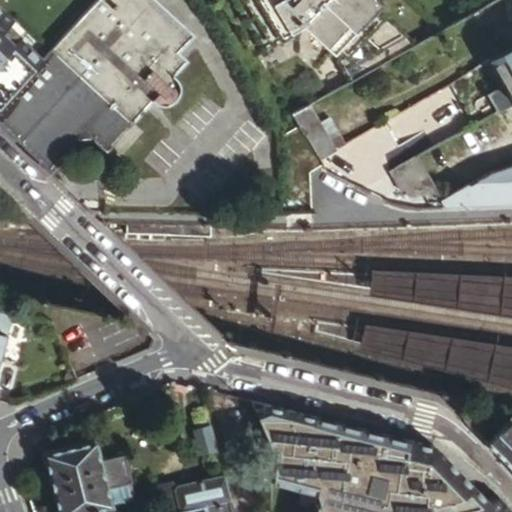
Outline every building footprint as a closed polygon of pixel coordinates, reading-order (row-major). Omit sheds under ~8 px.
[(0,0),(0,98),(45,50),(0,9),(0,0)] [(91,0),(45,50),(0,98),(0,124),(32,156),(44,143),(57,154),(72,138),(71,138),(72,137),(90,135),(90,136),(90,137),(103,149),(150,98),(153,100),(155,101),(163,101),(168,99),(171,96),(172,93),(174,90),(173,82),(169,77),(177,68),(168,59),(182,44),(133,0),(91,0)] [(350,81),(411,48),(372,12),(377,6),(370,0),(230,0),(224,4),(254,55),(300,27),(331,55),(335,52),(344,59),(340,63),(350,81)] [(494,12),(490,5),(469,16),(473,23),(494,12)] [(511,44),(489,60),(502,83),(495,86),(485,91),(494,108),(511,99),(511,44)] [(502,83),(489,60),(482,64),(495,86),(502,83)] [(297,126),(319,162),(346,147),(330,121),(321,126),(309,104),(290,115),(297,126)] [(312,164),(317,166),(320,164),(319,162),(297,126),(288,131),(309,164),(312,164)] [(309,164),(288,131),(276,137),(278,168),(309,166),(309,164)] [(410,200),(432,187),(417,158),(390,172),(401,194),(406,191),(410,200)] [(279,188),(309,187),(309,170),(309,166),(278,168),(279,188)] [(442,205),(440,210),(511,207),(511,166),(488,175),(442,205)] [(279,188),(280,212),(310,213),(309,187),(279,188)] [(210,223),(126,220),(125,230),(210,233),(210,223)] [(0,307),(0,356),(12,310),(0,307)] [(248,399),(272,446),(269,483),(311,494),(317,503),(315,504),(312,511),(447,511),(452,511),(475,506),(490,499),(442,452),(437,447),(248,399)] [(459,410),(473,428),(481,421),(477,409),(465,405),(459,410)] [(482,438),(508,464),(511,462),(511,417),(511,418),(505,415),(502,417),(497,411),(496,410),(494,413),(492,410),(481,421),(473,428),(482,438)] [(217,448),(210,425),(195,429),(201,452),(217,448)] [(95,438),(42,451),(56,511),(74,511),(111,504),(106,484),(128,479),(124,460),(101,465),(99,457),(95,438)] [(122,452),(99,457),(101,465),(124,460),(122,452)] [(230,499),(223,473),(175,483),(173,486),(176,499),(168,500),(170,511),(228,500),(230,499)] [(480,511),(511,511),(498,495),(490,499),(475,506),(480,511)] [(230,511),(228,500),(170,511),(168,511),(230,511)]
